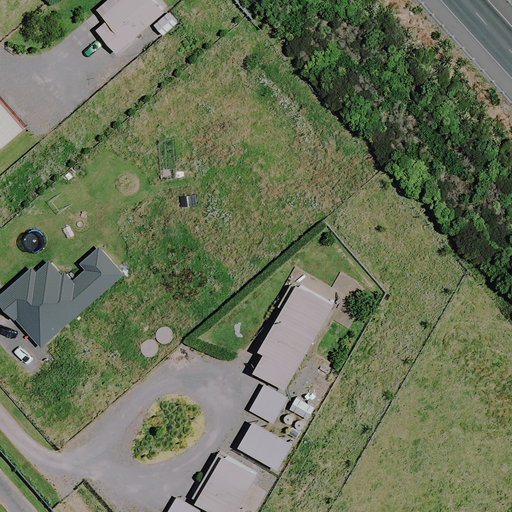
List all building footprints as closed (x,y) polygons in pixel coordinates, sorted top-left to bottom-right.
[(179,24),(157,0),(113,0),(101,11),(111,21),(100,31),(121,54),(154,24),(165,36),(179,24)] [(0,100),(0,153),(27,129),(1,99),(0,100)] [(276,299),(292,308),(255,369),(289,389),(328,324),(345,295),(296,266),(276,299)] [(289,398),(265,386),(253,411),(276,423),(289,398)] [(317,407),(298,397),(292,409),(311,419),(317,407)] [(297,444),(257,421),(242,447),(282,470),(297,444)] [(238,511),(260,474),(223,453),(197,498),(215,509),(213,511),(238,511)] [(199,511),(201,510),(181,497),(171,511),(199,511)]
